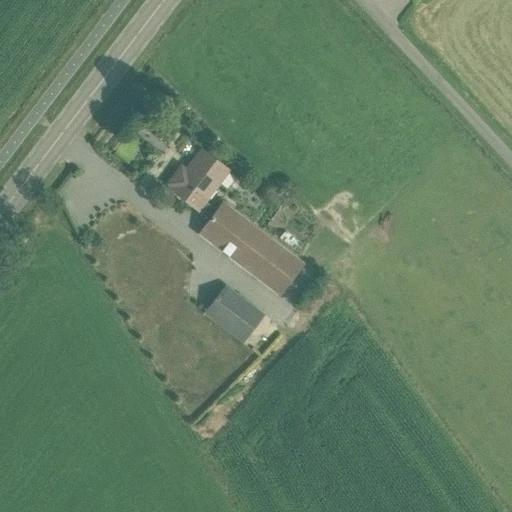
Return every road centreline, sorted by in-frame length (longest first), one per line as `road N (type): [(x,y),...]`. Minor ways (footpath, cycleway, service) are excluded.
road 1 (primary): [(0,219),(168,0)]
road 2 (unclassified): [(361,0),(511,161)]
